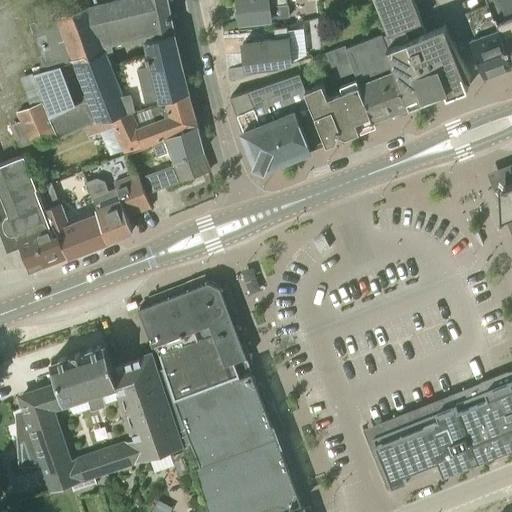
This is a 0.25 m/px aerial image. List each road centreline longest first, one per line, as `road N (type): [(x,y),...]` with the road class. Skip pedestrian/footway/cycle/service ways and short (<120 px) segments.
road 1 (secondary): [(250,219),(511,118)]
road 2 (residential): [(195,0),(200,46),(250,219)]
road 3 (secondary): [(0,313),(156,254)]
